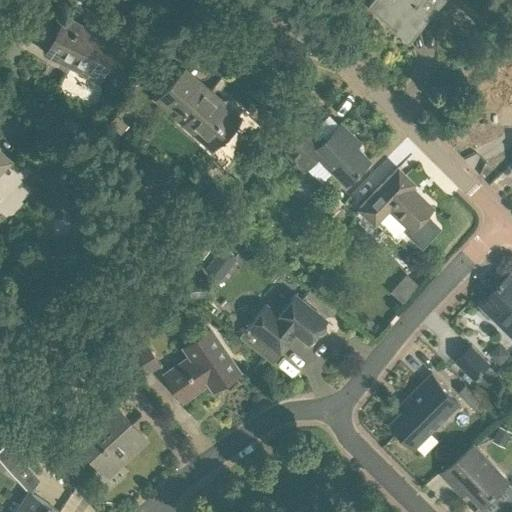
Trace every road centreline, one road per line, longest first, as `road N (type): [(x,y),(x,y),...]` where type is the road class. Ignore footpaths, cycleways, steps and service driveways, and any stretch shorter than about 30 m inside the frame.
road 1 (residential): [(496,214),(332,55),(270,20),(207,0)]
road 2 (residential): [(332,416),(496,214)]
road 3 (residential): [(162,511),(265,421),(296,411),(332,416)]
road 4 (residential): [(427,511),(332,416)]
